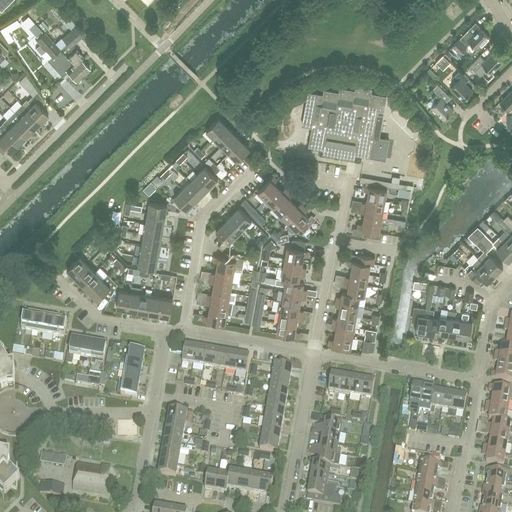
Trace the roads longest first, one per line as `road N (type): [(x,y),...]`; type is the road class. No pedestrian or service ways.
road 1 (residential): [(183,329),(202,220),(251,171)]
road 2 (residential): [(0,183),(123,68)]
road 3 (residential): [(476,379),(312,352)]
road 4 (residential): [(284,511),(312,352)]
road 5 (residential): [(452,511),(476,379)]
road 6 (residential): [(312,352),(183,329)]
road 7 (residential): [(165,330),(94,315),(58,279)]
